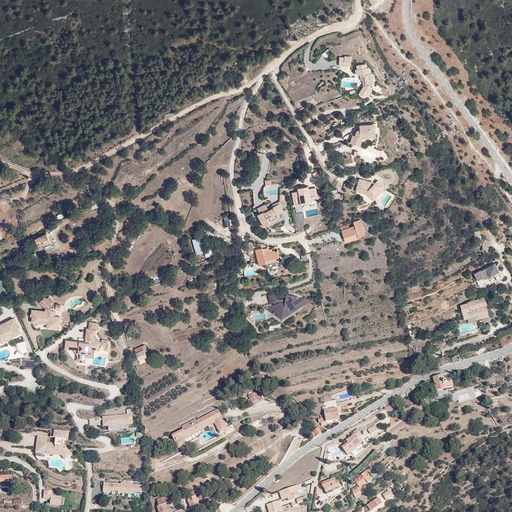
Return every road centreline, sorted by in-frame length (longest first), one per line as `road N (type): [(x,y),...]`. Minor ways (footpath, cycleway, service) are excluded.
road 1 (unclassified): [(359,0),(355,21),(61,175),(0,160)]
road 2 (tertiary): [(232,511),(309,445),(418,379),(511,346)]
road 3 (track): [(261,293),(304,282),(311,257),(299,238),(270,241),(246,230),(238,200),(232,166),(243,119),(275,64)]
road 4 (tertiary): [(511,179),(421,51),(407,0)]
road 5 (track): [(61,175),(111,203),(118,216),(109,275),(117,324)]
road 6 (track): [(279,61),(333,177),(382,178)]
